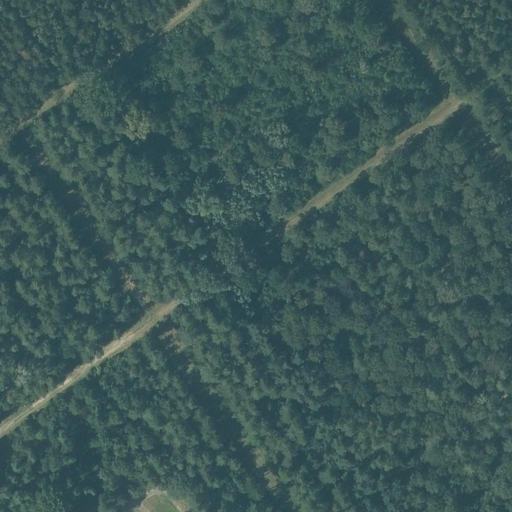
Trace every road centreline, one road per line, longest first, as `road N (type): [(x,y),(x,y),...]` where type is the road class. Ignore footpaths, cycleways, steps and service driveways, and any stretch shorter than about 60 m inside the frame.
road 1 (track): [(511,62),(0,429)]
road 2 (track): [(18,127),(293,511)]
road 3 (track): [(194,0),(0,139)]
road 4 (track): [(511,174),(387,0)]
